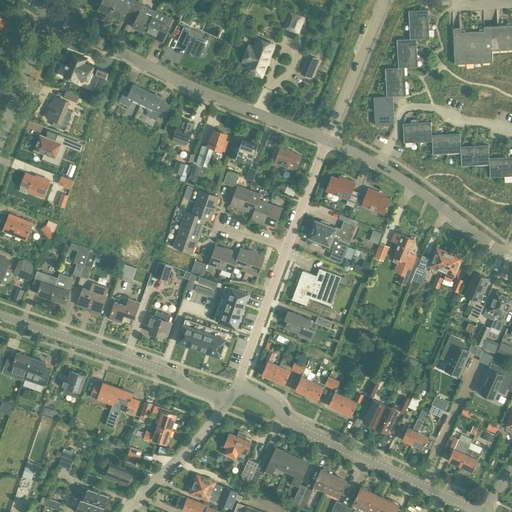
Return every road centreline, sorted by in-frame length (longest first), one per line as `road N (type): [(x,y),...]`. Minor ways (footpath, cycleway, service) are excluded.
road 1 (residential): [(326,140),(126,56),(49,11)]
road 2 (residential): [(480,511),(290,425),(273,402),(236,384)]
road 3 (residential): [(236,384),(326,140)]
road 4 (residential): [(226,400),(0,316)]
road 5 (residential): [(511,130),(404,107),(376,165)]
road 6 (residential): [(507,257),(376,165)]
road 7 (residential): [(326,140),(382,0)]
road 8 (residential): [(125,511),(226,400)]
road 9 (residential): [(0,139),(49,11)]
